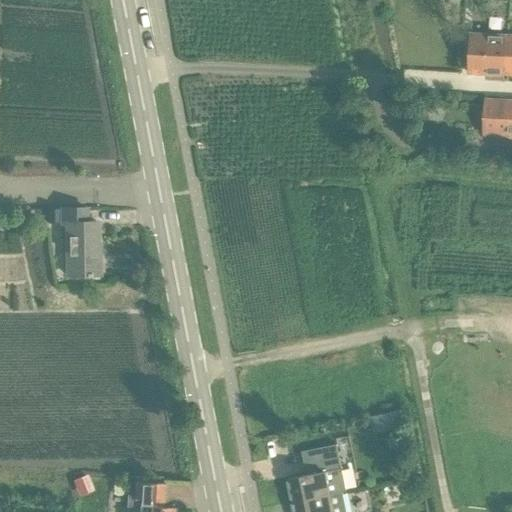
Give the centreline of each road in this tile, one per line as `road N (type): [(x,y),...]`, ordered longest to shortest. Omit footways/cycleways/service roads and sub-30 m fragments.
road 1 (secondary): [(221,511),(122,0)]
road 2 (track): [(414,329),(448,511)]
